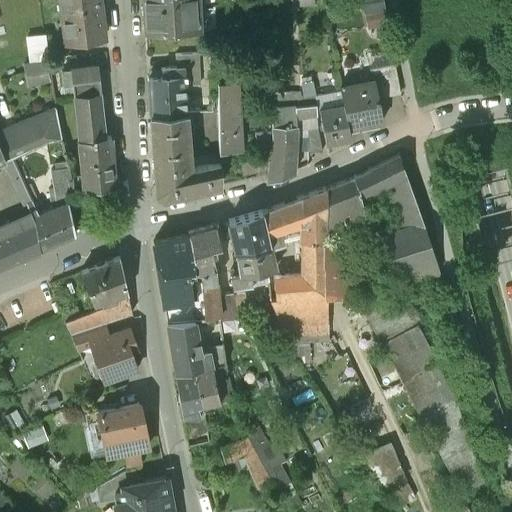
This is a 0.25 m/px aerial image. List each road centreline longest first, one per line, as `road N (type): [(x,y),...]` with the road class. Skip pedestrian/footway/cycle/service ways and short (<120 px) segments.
road 1 (residential): [(133,231),(270,197),(409,132)]
road 2 (residential): [(133,231),(190,511)]
road 3 (secondary): [(446,0),(511,267)]
road 4 (residential): [(124,0),(133,231)]
road 5 (residential): [(0,282),(133,231)]
